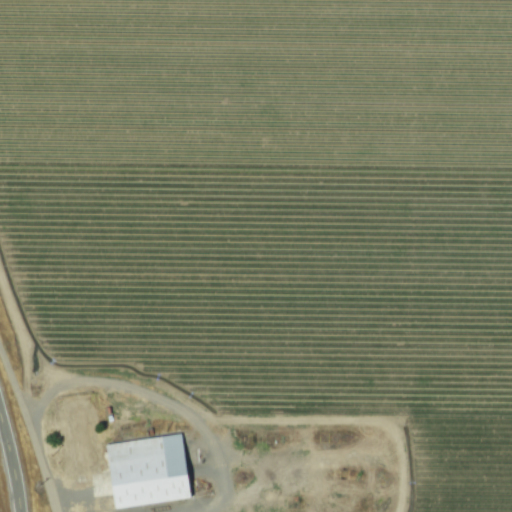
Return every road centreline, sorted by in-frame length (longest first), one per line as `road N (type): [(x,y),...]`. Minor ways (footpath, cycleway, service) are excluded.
road 1 (track): [(385,511),(410,456),(412,428),(402,412),(261,411),(48,351),(30,344),(0,271)]
road 2 (track): [(21,403),(47,378),(115,378),(169,395),(202,419),(213,455),(218,485),(185,507),(92,507),(47,496)]
road 3 (track): [(213,455),(317,464),(361,449),(407,465)]
